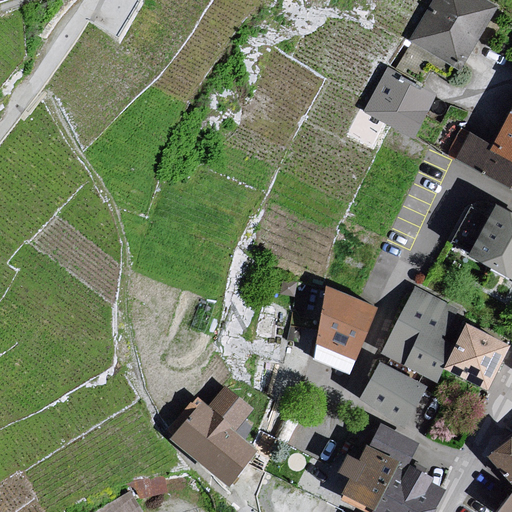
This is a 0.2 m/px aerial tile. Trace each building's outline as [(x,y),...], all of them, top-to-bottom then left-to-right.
[(433,0),(410,38),(459,68),(495,10),(479,0),(433,0)] [(366,113),(416,136),(433,98),(383,76),(366,113)] [(450,159),(511,189),(511,77),(480,142),(463,133),(450,159)] [(471,256),(511,278),(511,215),(498,208),(471,256)] [(316,342),(356,364),(378,310),(327,287),(316,342)] [(412,291),(381,355),(439,383),(444,369),(456,347),(443,341),(457,314),(412,291)] [(468,326),(456,347),(444,369),(489,391),(510,347),(468,326)] [(362,401),(407,423),(423,389),(379,367),(362,401)] [(175,434),(228,479),(253,446),(228,427),(246,404),(224,387),(207,405),(203,401),(175,434)] [(340,499),(367,511),(426,511),(440,483),(409,468),(420,446),(370,422),(355,455),(345,450),(335,473),(349,479),(340,499)] [(511,489),(497,511),(511,511),(511,439),(485,458),(511,489)] [(490,511),(465,497),(456,511),(490,511)]
